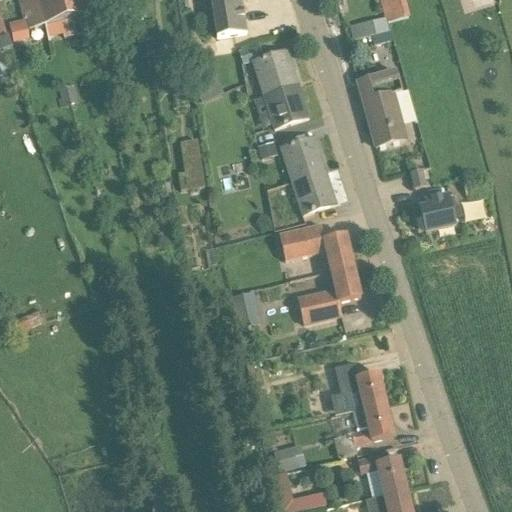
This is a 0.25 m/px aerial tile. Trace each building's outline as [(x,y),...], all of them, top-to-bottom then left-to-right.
[(83,0),(19,0),(28,31),(45,27),(72,20),(77,38),(92,34),(88,17),(83,0)] [(209,0),(217,42),(247,37),(240,0),(209,0)] [(88,17),(92,34),(107,31),(102,14),(88,17)] [(390,35),(387,25),(386,21),(372,24),(376,38),(390,35)] [(0,57),(10,54),(0,22),(0,57)] [(30,41),(28,31),(25,23),(9,27),(13,45),(30,41)] [(375,49),(394,44),(392,35),(373,40),(375,49)] [(287,55),(264,62),(259,47),(239,54),(244,69),(253,66),(264,100),(298,89),(287,55)] [(376,152),(409,143),(396,97),(404,95),(399,75),(358,86),(358,88),(365,86),(368,99),(362,101),(376,152)] [(215,77),(193,86),(202,107),(224,99),(215,77)] [(73,88),(59,92),(64,109),(78,105),(73,88)] [(274,133),(309,122),(298,89),(264,100),(274,133)] [(291,186),(326,175),(315,141),(280,152),(291,186)] [(180,147),(185,177),(179,178),(181,195),(189,194),(199,192),(204,191),(197,144),(180,147)] [(262,164),(278,159),(274,146),(258,151),(262,164)] [(411,176),(415,194),(425,191),(421,174),(411,176)] [(302,220),(337,209),(326,175),(291,186),(302,220)] [(426,237),(465,228),(458,197),(427,204),(427,203),(425,203),(427,210),(420,212),(426,237)] [(346,238),(326,243),(323,229),(280,239),(286,266),(326,256),(331,278),(354,272),(346,238)] [(304,328),(322,325),(341,320),(338,308),(361,302),(354,272),(331,278),(335,294),(299,302),(304,328)] [(238,333),(262,328),(255,297),(232,302),(238,333)] [(8,325),(14,339),(48,325),(42,311),(8,325)] [(265,390),(263,384),(261,374),(257,375),(255,368),(248,369),(253,393),(265,390)] [(352,415),(386,407),(379,377),(358,382),(355,368),(334,373),(339,392),(334,393),(336,400),(347,397),(352,415)] [(356,450),(394,441),(386,407),(352,415),(357,437),(334,443),(339,463),(358,458),(356,450)] [(280,476),(301,471),(295,449),(274,455),(280,476)] [(384,500),(406,494),(399,463),(382,467),(381,461),(358,466),(361,477),(378,474),(384,500)] [(410,511),(406,494),(384,500),(384,502),(367,506),(367,511),(410,511)] [(316,511),(327,510),(324,496),(280,506),(281,511),(316,511)]
